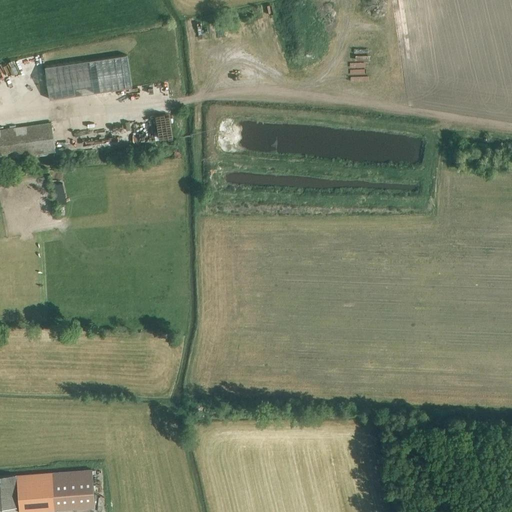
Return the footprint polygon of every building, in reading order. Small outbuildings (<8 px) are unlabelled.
[(45,67),(50,100),(133,87),(128,54),(45,67)] [(234,63),(221,62),(221,80),(237,80),(237,69),(234,69),(234,63)] [(33,103),(30,98),(38,95),(34,88),(30,90),(31,92),(15,100),(20,109),(33,103)] [(52,122),(0,129),(0,159),(56,152),(52,122)] [(167,125),(161,125),(163,141),(169,140),(167,125)] [(52,473),(55,511),(95,508),(92,470),(52,473)] [(0,508),(3,508),(3,511),(36,511),(36,505),(19,507),(16,474),(0,475),(0,508)]
